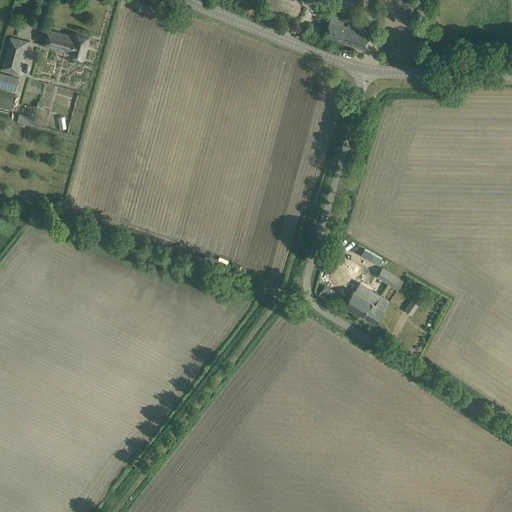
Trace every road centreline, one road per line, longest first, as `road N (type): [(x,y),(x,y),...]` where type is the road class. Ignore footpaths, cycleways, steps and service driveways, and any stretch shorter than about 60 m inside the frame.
road 1 (unclassified): [(511,432),(321,306),(311,291),(366,71)]
road 2 (track): [(311,291),(271,312),(115,511)]
road 3 (unclassified): [(366,71),(185,0)]
road 4 (unclassified): [(511,77),(366,71)]
